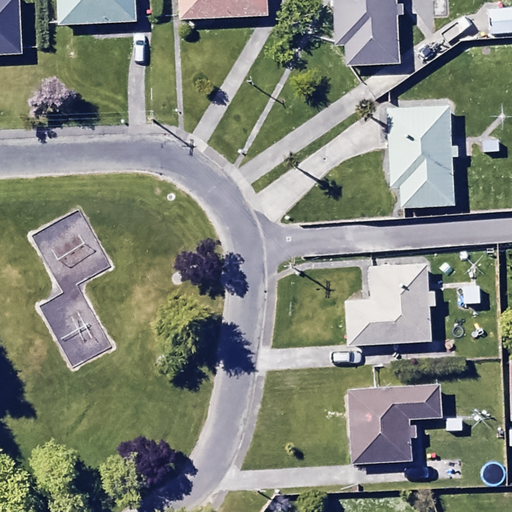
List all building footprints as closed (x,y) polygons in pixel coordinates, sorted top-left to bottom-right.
[(0,0),(0,67),(12,68),(12,0),(0,0)] [(59,0),(59,43),(126,44),(126,0),(59,0)] [(174,0),(175,37),(260,36),(259,0),(174,0)] [(336,0),(338,68),(401,66),(399,0),(336,0)] [(511,13),(485,15),(487,40),(511,38),(511,13)] [(453,107),(387,109),(390,208),(455,207),(453,107)] [(398,312),(370,313),(371,365),(463,362),(460,275),(397,278),(398,312)] [(443,384),(345,386),(347,458),(414,457),(413,412),(444,411),(443,384)]
